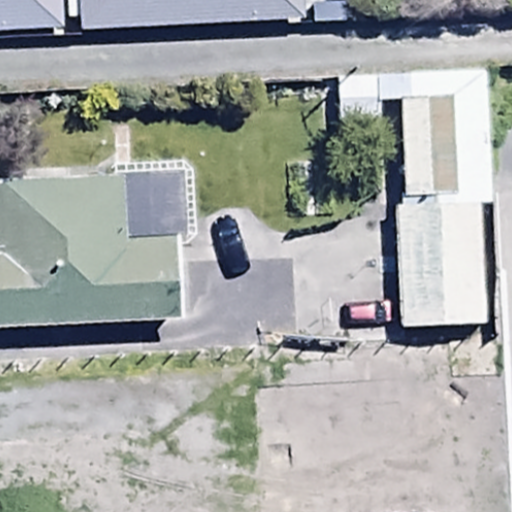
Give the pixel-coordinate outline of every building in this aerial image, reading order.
[(0,0),(0,32),(56,31),(55,0),(0,0)] [(75,0),(78,37),(297,24),(295,0),(75,0)] [(333,126),(395,126),(395,347),(477,347),(477,213),(486,213),(486,113),(470,113),(470,79),(333,79),(333,126)] [(314,92),(246,95),(248,138),(316,135),(314,92)] [(185,170),(0,176),(0,332),(182,326),(179,248),(188,247),(185,170)] [(511,511),(511,274),(495,275),(504,511),(511,511)] [(400,360),(272,363),(274,448),(403,445),(400,360)] [(125,436),(0,440),(0,511),(154,511),(153,470),(126,471),(125,436)]
